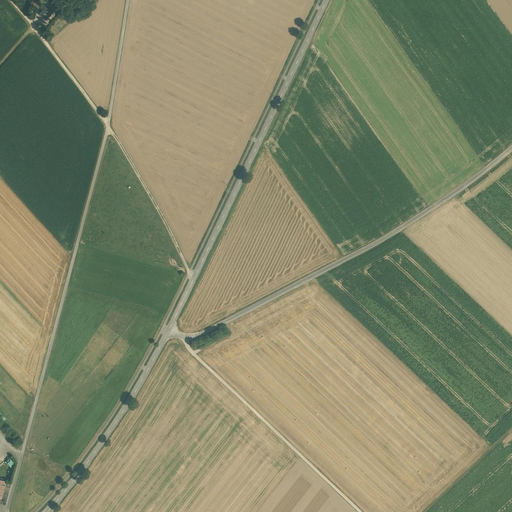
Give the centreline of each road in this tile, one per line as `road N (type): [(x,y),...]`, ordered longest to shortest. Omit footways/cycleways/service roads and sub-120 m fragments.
road 1 (residential): [(511,147),(385,238),(206,331),(166,332)]
road 2 (tertiary): [(327,0),(166,332)]
road 3 (track): [(25,441),(107,125)]
road 4 (track): [(360,511),(190,350),(185,336)]
road 5 (tertiary): [(166,332),(125,407),(48,511)]
road 6 (track): [(194,278),(114,133)]
road 7 (track): [(107,125),(128,0)]
road 8 (track): [(32,26),(107,125)]
road 9 (track): [(423,511),(511,430)]
